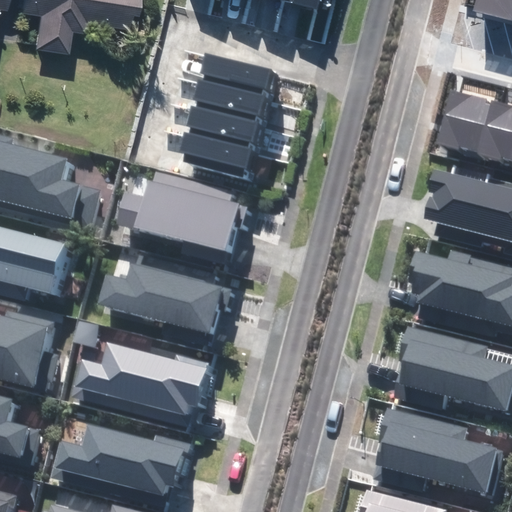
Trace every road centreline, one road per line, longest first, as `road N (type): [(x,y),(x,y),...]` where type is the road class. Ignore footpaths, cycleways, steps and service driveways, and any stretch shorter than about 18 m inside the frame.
road 1 (residential): [(421,37),(295,511)]
road 2 (residential): [(247,511),(362,73)]
road 3 (residential): [(143,153),(173,27),(362,73)]
